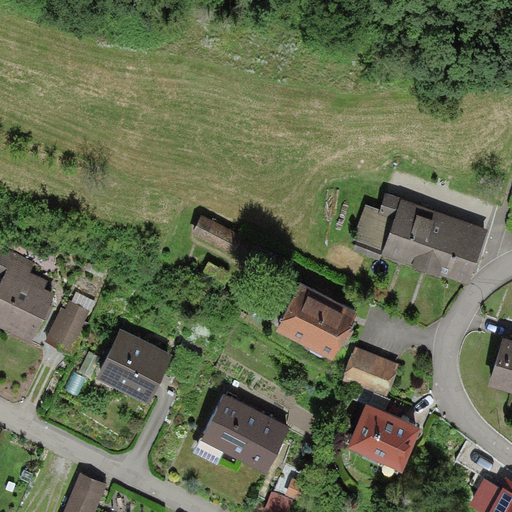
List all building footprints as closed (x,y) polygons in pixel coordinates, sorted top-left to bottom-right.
[(375,213),(363,208),(347,247),(464,292),(486,236),(382,196),(375,213)] [(238,237),(201,223),(193,244),(230,258),(238,237)] [(34,262),(10,252),(0,275),(0,332),(33,346),(53,298),(42,293),(47,282),(29,274),(34,262)] [(227,272),(206,264),(200,278),(221,287),(227,272)] [(358,314),(298,287),(274,340),(335,367),(358,314)] [(88,316),(60,304),(42,345),(70,357),(88,316)] [(171,361),(116,334),(93,379),(148,406),(171,361)] [(511,346),(503,343),(487,391),(511,399),(511,346)] [(397,368),(353,351),(340,384),(384,401),(397,368)] [(289,432),(221,398),(197,446),(265,480),(289,432)] [(420,436),(362,410),(342,454),(399,480),(420,436)] [(511,511),(511,472),(509,471),(486,506),(494,511),(511,511)] [(95,511),(104,488),(77,477),(63,511),(95,511)]
